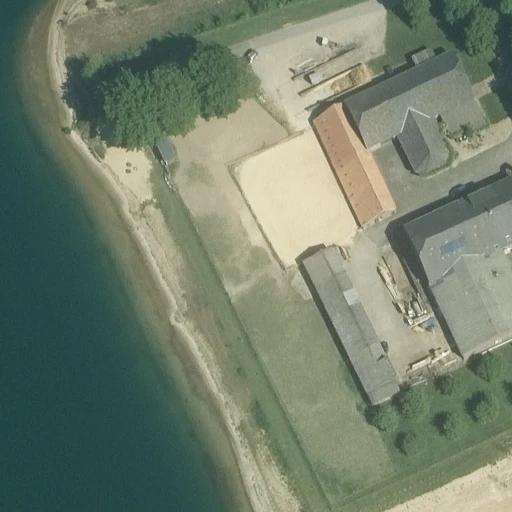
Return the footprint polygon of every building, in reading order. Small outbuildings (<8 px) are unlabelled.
[(418,74),(345,109),(368,155),(398,140),(399,140),(434,123),(440,120),(475,103),(453,57),(437,65),(431,52),(412,62),(418,74)] [(475,103),(440,120),(450,138),(471,128),(484,121),(475,103)] [(368,155),(345,109),(314,125),(363,230),(396,214),(368,156),(368,155)] [(484,121),(471,128),(475,135),(489,127),(487,123),(484,121)] [(399,140),(398,140),(402,148),(438,130),(434,123),(399,140)] [(438,130),(402,148),(416,177),(427,180),(448,170),(452,159),(438,130)] [(511,184),(472,203),(498,258),(502,256),(511,251),(511,184)] [(498,258),(472,203),(405,234),(464,361),(511,338),(511,278),(502,256),(498,258)] [(335,251),(304,267),(315,289),(346,273),(335,251)] [(399,382),(346,273),(315,289),(367,397),(399,382)]
